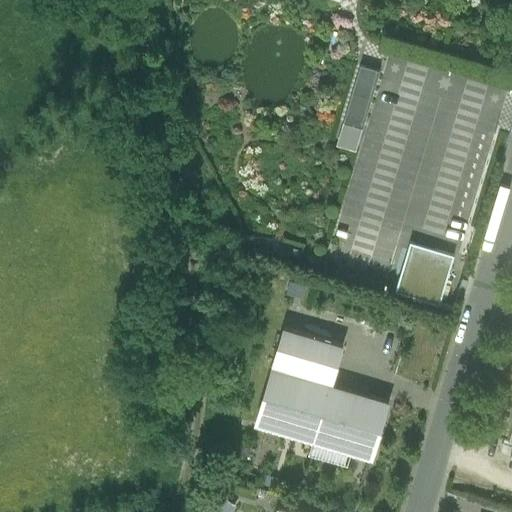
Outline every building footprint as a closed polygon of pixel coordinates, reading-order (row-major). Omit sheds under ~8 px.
[(379,69),(360,64),(343,121),(362,127),(379,69)] [(362,127),(343,121),(336,144),(355,150),(362,127)] [(454,255),(409,241),(395,291),(439,304),(454,255)] [(343,343),(284,325),(272,365),(329,382),(331,382),(343,343)] [(329,382),(272,365),(255,423),(312,440),(329,382)] [(331,382),(329,382),(312,440),(370,457),(388,399),(331,382)]
